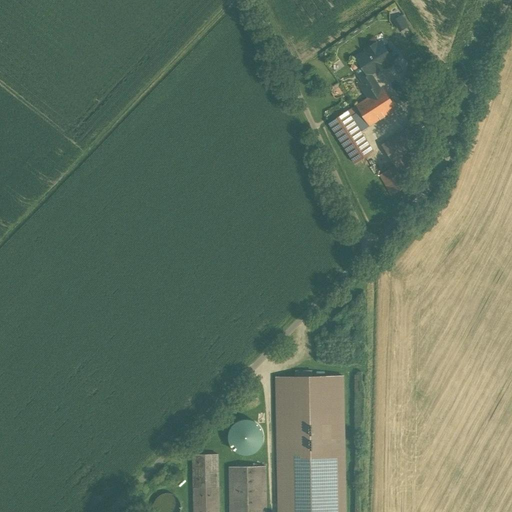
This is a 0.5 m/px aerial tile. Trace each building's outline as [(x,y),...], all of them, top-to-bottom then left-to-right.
[(386,40),(360,56),(372,77),(380,72),(399,61),(386,40)] [(380,72),(372,77),(362,83),(373,100),(353,112),(356,116),(363,112),(371,125),(401,107),(380,72)] [(356,116),(353,112),(331,125),(356,167),(378,153),(356,116)] [(435,144),(423,124),(386,148),(399,167),(403,174),(430,156),(426,150),(435,144)] [(399,167),(382,177),(393,196),(410,186),(403,174),(399,167)] [(345,511),(344,376),(276,377),(277,511),(345,511)] [(234,424),(232,426),(231,429),(230,431),(229,434),(229,437),(229,440),(230,443),(231,446),(233,448),(235,451),(237,452),(240,454),(243,454),(246,455),(249,454),(252,454),(255,453),(257,451),(259,449),(261,447),(263,444),(264,441),(264,438),(264,435),(263,432),(262,429),(261,427),(259,425),(257,423),(254,421),(251,420),(248,419),(245,419),(242,420),(239,421),(237,422),(234,424)] [(221,511),(220,457),(192,458),(193,511),(221,511)] [(271,511),(270,468),(232,469),(233,511),(271,511)] [(172,494),(169,493),(165,493),(162,494),(160,495),(157,497),(155,500),(154,503),(153,506),(154,509),(154,511),(179,511),(180,511),(181,509),(181,506),(180,503),(179,500),(177,497),(175,495),(172,494)]
